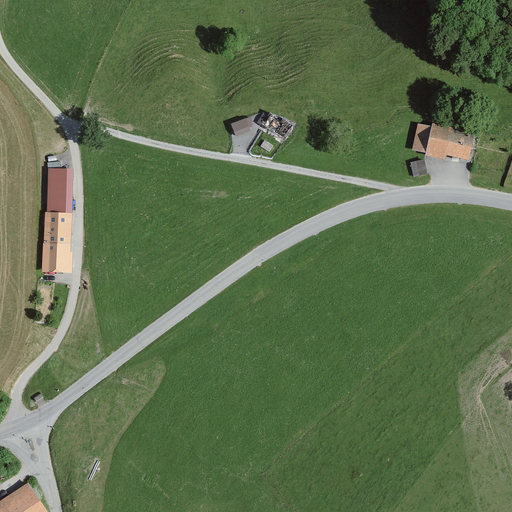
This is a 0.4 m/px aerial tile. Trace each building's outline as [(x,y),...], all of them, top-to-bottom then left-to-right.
[(264,128),(284,141),(293,127),(273,114),(264,128)] [(236,136),(248,131),(245,122),(232,127),(236,136)] [(413,148),(468,161),(473,140),(418,127),(413,148)] [(414,174),(427,172),(425,158),(412,160),(414,174)] [(49,188),(44,272),(66,273),(71,189),(49,188)] [(43,511),(28,486),(0,503),(0,511),(43,511)]
